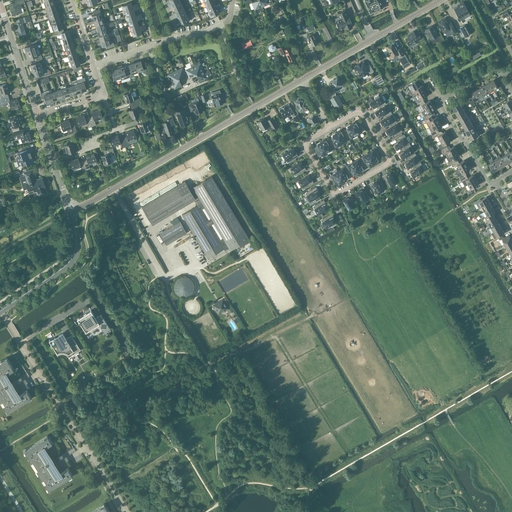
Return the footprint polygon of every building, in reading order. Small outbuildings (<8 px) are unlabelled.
[(9,5),(12,16),(22,12),(21,8),(21,7),(20,3),(24,1),(23,0),(14,0),(16,3),(9,5)] [(46,8),(47,8),(55,5),(56,4),(55,2),(55,3),(53,0),(51,0),(45,2),(44,3),(46,8)] [(250,0),(246,2),(247,5),(249,4),(252,10),(254,9),(256,13),(264,10),(262,7),(259,0),(258,0),(257,0),(252,2),(251,0),(250,0)] [(365,4),(368,9),(370,14),(376,12),(376,11),(378,10),(378,11),(383,8),(384,8),(380,0),(371,0),(372,1),(366,3),(365,3),(365,4)] [(183,6),(180,1),(168,6),(169,9),(173,7),(174,9),(183,6)] [(131,2),(123,5),(125,11),(139,6),(138,4),(132,5),(131,2)] [(216,5),(215,3),(206,7),(209,12),(221,6),(220,4),(216,5)] [(464,3),(461,5),(454,9),(457,14),(458,14),(459,17),(463,15),(465,18),(470,15),(466,9),(467,9),(464,3)] [(47,8),(46,8),(47,12),(49,12),(49,13),(57,11),(57,10),(58,10),(57,8),(55,5),(47,8)] [(134,10),(140,8),(139,6),(125,11),(126,16),(135,13),(134,10)] [(175,12),(171,14),(173,16),(185,11),(183,6),(174,9),(175,12)] [(221,6),(209,12),(211,17),(219,13),(218,10),(222,8),(221,6)] [(93,19),(87,20),(88,23),(102,18),(100,9),(93,12),(94,15),(92,16),(93,19)] [(51,19),(59,16),(60,16),(59,14),(58,14),(57,11),(49,13),(51,19)] [(173,16),(174,19),(178,17),(179,19),(187,16),(185,11),(173,16)] [(340,30),(344,27),(345,29),(347,29),(348,29),(350,28),(351,27),(352,26),(351,24),(352,24),(349,16),(348,16),(345,11),(338,14),(340,17),(341,19),(336,21),(337,23),(336,24),(338,27),(339,28),(340,30)] [(508,22),(510,21),(511,19),(511,13),(510,15),(508,12),(502,15),(504,18),(506,17),(508,20),(507,20),(508,22)] [(15,24),(18,32),(17,32),(19,38),(26,36),(22,24),(31,21),(29,16),(16,20),(17,23),(15,24)] [(51,25),(61,22),(62,21),(61,19),(60,20),(59,16),(51,19),(48,20),(50,26),(51,25)] [(137,20),(143,18),(142,16),(128,21),(130,26),(138,23),(137,20)] [(189,21),(187,16),(179,19),(180,22),(176,24),(177,26),(189,21)] [(104,23),(102,18),(88,23),(89,25),(95,23),(96,26),(104,23)] [(447,23),(445,19),(439,22),(440,25),(439,26),(440,27),(439,28),(440,29),(441,30),(442,31),(443,30),(445,33),(446,32),(447,32),(449,31),(449,30),(450,30),(453,34),(456,32),(450,22),(447,23)] [(51,25),(53,33),(57,32),(63,30),(62,28),(63,28),(63,27),(64,27),(63,25),(62,25),(61,22),(51,25)] [(105,25),(104,23),(96,26),(97,29),(91,31),(92,33),(106,28),(114,26),(113,22),(106,24),(106,25),(105,25)] [(470,34),(465,25),(460,28),(465,37),(470,34)] [(146,26),(131,31),(133,36),(142,34),(141,30),(146,29),(146,26)] [(432,26),(426,29),(431,39),(435,37),(439,42),(444,40),(439,32),(436,33),(432,26)] [(63,39),(71,36),(71,35),(72,35),(71,33),(70,33),(69,30),(63,32),(63,30),(57,32),(57,34),(58,34),(59,34),(61,34),(63,39)] [(407,43),(407,42),(409,45),(418,40),(418,41),(421,39),(418,33),(415,35),(413,31),(408,35),(409,37),(405,39),(407,42),(406,42),(407,43)] [(109,38),(108,33),(99,36),(100,39),(94,41),(95,43),(109,38)] [(317,43),(313,35),(311,36),(308,37),(310,41),(308,41),(309,44),(311,43),(312,46),(317,43)] [(65,44),(73,41),(73,39),(72,39),(71,36),(63,39),(65,44)] [(113,42),(110,42),(109,38),(95,43),(96,45),(101,44),(102,47),(106,45),(107,48),(106,49),(115,46),(113,42)] [(244,49),(249,47),(248,45),(252,44),(250,39),(241,43),(244,49)] [(26,54),(36,50),(35,46),(38,44),(36,40),(32,42),(31,42),(32,45),(25,47),(25,48),(24,48),(26,54)] [(64,51),(67,50),(75,47),(75,45),(74,45),(73,41),(65,44),(62,45),(64,51)] [(398,50),(394,43),(385,48),(388,53),(387,54),(389,59),(397,55),(398,57),(404,54),(401,48),(398,50)] [(281,55),(285,53),(289,61),(295,58),(290,47),(286,49),(284,46),(278,48),(279,49),(275,48),(274,46),(272,45),(270,46),(269,48),(270,50),(272,51),(274,50),(280,52),(281,55)] [(69,56),(77,53),(77,52),(77,50),(76,50),(75,47),(67,50),(69,56)] [(35,57),(36,60),(42,58),(41,53),(38,54),(36,50),(26,54),(27,59),(29,58),(29,59),(35,57)] [(66,57),(68,62),(70,61),(79,59),(79,58),(78,56),(77,53),(69,56),(66,57)] [(32,71),(42,67),(45,66),(42,58),(36,60),(37,62),(31,65),(31,66),(30,66),(32,71)] [(70,61),(72,67),(81,64),(80,64),(81,64),(80,62),(79,59),(70,61)] [(143,67),(141,61),(135,63),(138,72),(142,70),(143,73),(148,72),(146,66),(143,67)] [(194,66),(193,66),(196,73),(197,73),(204,70),(204,72),(207,71),(205,68),(203,69),(199,61),(193,63),(194,66)] [(357,66),(354,68),(355,70),(354,70),(357,75),(358,75),(359,77),(369,71),(370,73),(373,71),(370,65),(367,67),(364,62),(360,64),(360,63),(357,65),(357,66)] [(133,73),(138,72),(135,63),(129,65),(131,71),(128,72),(130,78),(131,77),(134,76),(133,73)] [(195,74),(196,73),(193,66),(194,66),(193,63),(193,64),(190,65),(191,65),(185,68),(186,70),(189,77),(195,74)] [(42,77),(48,75),(49,75),(48,70),(46,70),(45,66),(42,67),(32,71),(33,76),(35,76),(35,77),(41,74),(42,77)] [(117,68),(120,78),(121,80),(126,79),(130,78),(128,72),(126,73),(123,66),(117,68)] [(197,73),(197,75),(199,81),(207,78),(207,77),(209,76),(208,74),(210,73),(209,70),(208,67),(205,68),(207,71),(204,72),(204,70),(197,73)] [(117,68),(111,70),(114,77),(111,78),(113,84),(117,82),(116,79),(120,78),(117,68)] [(175,71),(178,78),(180,78),(186,75),(183,68),(177,70),(176,68),(173,69),(174,72),(175,71)] [(175,71),(174,72),(168,74),(171,80),(171,82),(178,79),(178,78),(175,71)] [(332,81),(331,81),(332,83),(332,85),(333,85),(335,88),(334,88),(335,91),(337,91),(343,87),(338,78),(334,80),(333,79),(332,80),(332,81)] [(171,82),(171,80),(168,81),(170,84),(172,83),(175,89),(182,86),(179,79),(178,79),(171,82)] [(80,80),(79,80),(77,81),(78,84),(81,92),(82,92),(84,92),(83,91),(87,90),(84,82),(81,83),(80,80)] [(494,90),(495,93),(497,92),(496,89),(499,87),(494,80),(489,83),(494,90)] [(421,85),(420,86),(419,87),(416,81),(407,87),(411,94),(415,92),(417,95),(424,90),(423,89),(424,88),(423,86),(422,86),(421,85)] [(0,99),(8,97),(7,93),(9,92),(6,83),(0,85),(0,89),(2,95),(0,95),(0,99)] [(494,90),(489,83),(485,85),(489,93),(494,90)] [(81,92),(78,84),(72,86),(75,94),(76,94),(78,94),(78,93),(81,92)] [(67,87),(66,85),(60,86),(61,89),(64,98),(64,97),(64,98),(66,97),(70,96),(67,87)] [(489,93),(485,85),(480,88),(484,96),(489,93)] [(67,87),(70,96),(72,95),(75,94),(72,86),(67,87)] [(484,96),(480,88),(475,91),(480,98),(484,96)] [(64,98),(61,89),(55,91),(58,99),(59,99),(59,100),(61,99),(64,98)] [(50,93),(49,90),(41,93),(43,99),(45,99),(47,103),(47,104),(49,103),(49,102),(53,101),(50,93)] [(50,93),(53,101),(53,102),(55,101),(58,99),(55,91),(52,92),(51,90),(49,90),(50,93)] [(211,96),(215,107),(222,104),(221,100),(223,99),(221,93),(220,93),(219,90),(215,92),(216,95),(211,96)] [(417,104),(424,100),(422,98),(427,95),(424,90),(417,95),(419,99),(415,102),(417,104)] [(475,101),(480,98),(475,91),(470,93),(475,101)] [(132,105),(140,103),(139,99),(135,100),(132,92),(123,95),(126,103),(131,101),(132,105)] [(369,103),(371,107),(372,106),(373,108),(379,105),(380,107),(386,104),(382,96),(379,97),(378,95),(374,97),(376,99),(371,102),(369,103)] [(338,96),(331,100),(337,109),(343,106),(338,96)] [(0,99),(0,104),(8,102),(9,105),(10,105),(12,110),(20,107),(18,99),(10,102),(8,97),(0,99)] [(294,101),(294,102),(294,101),(297,106),(296,107),(298,111),(299,111),(300,111),(301,113),(303,111),(302,111),(307,108),(307,109),(309,108),(305,100),(305,99),(304,100),(303,101),(301,97),(300,97),(294,101)] [(424,100),(417,104),(418,105),(421,112),(433,105),(430,100),(425,103),(424,100)] [(193,104),(189,105),(191,111),(195,110),(196,114),(197,114),(198,114),(200,113),(200,112),(203,112),(199,102),(193,104)] [(452,107),(455,112),(463,107),(460,102),(452,107)] [(140,103),(132,105),(134,109),(128,111),(131,119),(140,116),(137,108),(141,107),(140,103)] [(279,110),(284,119),(288,116),(287,115),(290,113),(291,115),(292,114),(296,122),(301,119),(298,114),(295,115),(294,113),(289,104),(288,104),(285,106),(284,106),(285,107),(284,108),(283,107),(283,108),(280,110),(279,110)] [(387,105),(374,113),(376,116),(377,116),(378,118),(384,114),(386,116),(385,116),(386,117),(392,113),(387,105)] [(433,105),(421,112),(425,119),(430,117),(432,115),(431,113),(435,110),(436,109),(434,106),(433,106),(433,105)] [(463,107),(455,112),(458,116),(465,112),(463,107)] [(178,115),(181,126),(189,123),(184,109),(179,111),(178,108),(174,109),(176,116),(178,115)] [(90,119),(92,127),(96,125),(95,121),(103,118),(100,109),(91,112),(93,118),(90,119)] [(465,112),(458,116),(461,121),(468,117),(465,112)] [(392,114),(380,122),(382,126),(383,125),(384,127),(390,123),(391,126),(397,122),(392,114)] [(92,127),(90,119),(86,120),(84,115),(75,118),(78,127),(87,124),(88,128),(92,127)] [(138,124),(141,133),(150,130),(147,122),(151,120),(150,116),(142,119),(144,122),(138,124)] [(313,116),(308,119),(312,126),(317,123),(317,122),(313,116)] [(13,132),(20,130),(18,126),(21,125),(18,117),(10,119),(13,128),(11,128),(13,132)] [(432,119),(430,117),(425,119),(424,120),(429,127),(439,121),(438,120),(439,119),(438,117),(437,117),(436,117),(432,119)] [(463,126),(471,121),(468,117),(461,121),(463,126)] [(165,127),(162,128),(164,134),(166,133),(167,135),(173,133),(171,126),(174,125),(172,118),(167,120),(168,122),(164,123),(165,127)] [(264,118),(257,122),(262,130),(266,128),(268,131),(273,128),(276,127),(277,126),(272,118),(266,121),(264,118)] [(63,132),(67,130),(69,134),(77,132),(74,124),(71,125),(69,120),(60,123),(63,132)] [(351,124),(357,134),(362,132),(361,130),(363,128),(359,121),(357,123),(356,122),(354,123),(354,122),(351,124)] [(437,129),(442,126),(439,121),(429,127),(431,132),(430,133),(432,135),(439,132),(437,129)] [(471,121),(463,126),(466,130),(473,126),(471,121)] [(357,134),(351,124),(347,126),(348,127),(346,128),(347,129),(344,130),(349,139),(357,134)] [(398,124),(385,131),(387,135),(388,134),(389,136),(395,133),(396,135),(403,132),(398,124)] [(473,126),(466,130),(469,135),(476,131),(473,126)] [(20,130),(13,132),(15,139),(20,138),(20,139),(21,139),(23,143),(29,141),(30,142),(33,141),(31,136),(30,136),(29,132),(24,134),(23,130),(20,130)] [(123,139),(126,147),(130,145),(129,141),(137,138),(134,130),(125,132),(127,138),(123,139)] [(349,139),(344,130),(342,132),(341,131),(339,132),(339,131),(336,133),(342,143),(349,139)] [(476,131),(469,135),(471,140),(479,136),(476,131)] [(440,141),(448,136),(445,132),(440,134),(439,132),(432,135),(433,138),(437,136),(440,141)] [(342,143),(336,133),(332,135),(333,136),(331,137),(331,138),(329,139),(334,148),(342,143)] [(394,146),(395,148),(396,150),(409,142),(404,134),(398,138),(400,140),(394,144),(395,145),(394,146)] [(126,147),(123,139),(120,141),(118,135),(109,138),(112,147),(121,144),(122,148),(126,147)] [(441,150),(447,147),(446,144),(450,141),(448,136),(440,141),(441,143),(438,145),(440,150),(441,150)] [(334,148),(329,139),(327,141),(326,140),(324,141),(324,140),(321,142),(327,152),(334,148)] [(327,152),(321,142),(317,144),(318,145),(316,146),(317,146),(314,148),(319,157),(327,152)] [(65,151),(63,155),(63,156),(64,160),(72,157),(71,153),(76,151),(73,143),(64,146),(66,151),(65,151)] [(404,147),(405,149),(399,153),(400,155),(399,155),(401,159),(414,151),(410,143),(403,147),(404,147)] [(447,156),(449,156),(456,151),(455,150),(456,149),(455,147),(454,147),(453,147),(449,149),(447,147),(441,150),(444,155),(446,154),(447,156)] [(33,148),(18,153),(20,158),(16,159),(19,166),(22,165),(23,166),(34,162),(31,152),(34,151),(33,148)] [(105,155),(101,156),(104,165),(113,162),(111,157),(110,153),(114,152),(113,148),(105,151),(106,154),(105,155)] [(293,148),(283,155),(287,163),(298,156),(297,153),(296,154),(295,152),(296,152),(293,148)] [(375,149),(368,153),(374,164),(377,162),(376,161),(378,160),(378,159),(380,158),(375,149)] [(449,165),(451,164),(456,162),(454,159),(459,156),(456,151),(449,156),(447,156),(446,157),(449,162),(447,163),(449,165)] [(84,163),(86,170),(90,169),(89,165),(97,162),(94,153),(86,156),(88,161),(84,163)] [(374,164),(368,153),(360,158),(365,166),(368,165),(368,166),(370,164),(371,165),(374,164)] [(405,165),(407,168),(420,161),(415,153),(409,156),(409,157),(409,156),(410,159),(405,162),(406,164),(405,165)] [(503,156),(508,164),(511,161),(511,160),(508,153),(503,156)] [(499,159),(503,166),(508,164),(503,156),(499,159)] [(86,170),(84,163),(80,164),(78,158),(70,161),(73,170),(81,167),(82,171),(86,170)] [(365,166),(360,158),(353,162),(359,172),(362,171),(361,170),(363,168),(365,166)] [(494,161),(498,169),(503,166),(499,159),(494,161)] [(458,160),(456,162),(451,164),(453,167),(456,165),(459,170),(467,165),(466,164),(467,163),(465,161),(464,161),(464,160),(459,163),(458,160)] [(498,169),(494,161),(489,164),(493,172),(498,169)] [(301,162),(291,168),(295,176),(306,170),(304,167),(303,166),(303,165),(301,162)] [(345,167),(350,175),(353,174),(355,173),(356,174),(359,172),(353,162),(346,166),(345,167)] [(410,174),(412,178),(425,170),(420,162),(414,166),(415,166),(416,168),(410,172),(411,173),(410,174)] [(467,165),(459,170),(462,174),(458,176),(460,179),(466,175),(465,173),(470,170),(469,169),(470,169),(469,166),(468,167),(467,165)] [(350,175),(345,167),(344,167),(338,171),(344,181),(347,179),(346,178),(348,177),(350,175)] [(32,170),(24,173),(28,183),(27,184),(24,185),(26,189),(28,188),(30,193),(37,190),(39,196),(46,193),(45,188),(46,187),(42,178),(36,181),(32,170)] [(344,181),(338,171),(330,176),(335,184),(338,183),(340,182),(340,183),(344,181)] [(382,176),(389,187),(397,182),(390,172),(387,174),(387,175),(386,176),(385,175),(382,176)] [(309,175),(298,181),(303,189),(314,183),(312,180),(311,181),(310,179),(311,179),(309,175)] [(468,184),(477,179),(474,176),(474,175),(473,176),(473,175),(468,178),(466,175),(460,179),(461,182),(465,180),(468,184)] [(198,206),(182,215),(208,258),(228,247),(231,250),(249,239),(212,176),(193,187),(200,199),(195,202),(198,206)] [(369,184),(375,195),(383,190),(377,179),(374,182),(372,183),(369,184)] [(478,185),(478,184),(479,184),(479,183),(477,179),(468,184),(470,189),(466,191),(468,194),(475,190),(473,188),(478,185)] [(195,200),(196,199),(191,190),(185,181),(142,207),(153,225),(195,200)] [(310,201),(314,198),(316,201),(321,199),(319,196),(321,195),(319,191),(318,191),(317,190),(318,189),(316,187),(305,193),(310,201)] [(362,203),(368,199),(370,198),(364,187),(361,189),(362,190),(360,191),(359,190),(356,192),(362,203)] [(346,198),(343,200),(349,210),(357,206),(351,195),(348,197),(348,198),(347,198),(346,198)] [(482,206),(490,202),(487,197),(479,201),(482,206)] [(318,214),(328,208),(326,204),(326,205),(325,203),(324,200),(313,206),(318,214)] [(485,211),(493,207),(490,202),(482,206),(485,211)] [(493,213),(496,212),(493,207),(485,211),(488,216),(493,213)] [(332,213),(321,220),(326,228),(331,225),(332,227),(336,224),(335,222),(336,221),(334,218),(333,218),(332,217),(333,216),(332,213)] [(489,222),(496,218),(493,213),(488,216),(486,217),(489,222)] [(491,227),(499,223),(496,218),(489,222),(491,227)] [(173,225),(160,234),(166,245),(175,240),(172,235),(184,228),(180,221),(173,225)] [(494,232),(502,228),(499,223),(491,227),(494,232)] [(497,237),(505,233),(502,228),(494,232),(497,237)] [(501,240),(502,239),(505,244),(511,239),(509,235),(504,238),(503,236),(500,238),(501,240)] [(179,296),(198,290),(192,272),(173,278),(179,296)] [(228,308),(223,300),(215,304),(218,310),(217,311),(219,314),(228,308)] [(80,321),(79,321),(80,323),(81,322),(85,329),(85,330),(91,326),(92,327),(93,327),(93,328),(97,326),(97,325),(98,324),(104,333),(110,329),(104,319),(103,319),(98,322),(91,311),(86,314),(87,314),(79,319),(80,321)] [(59,336),(57,336),(57,337),(57,338),(56,338),(55,339),(50,342),(51,343),(51,344),(52,345),(57,352),(58,352),(59,351),(60,351),(61,351),(62,351),(63,351),(64,351),(65,351),(66,351),(67,351),(67,352),(68,352),(69,353),(72,351),(73,350),(75,354),(81,350),(74,340),(69,343),(63,334),(59,336)] [(31,397),(27,390),(18,396),(18,397),(16,399),(7,385),(9,384),(7,382),(6,383),(1,376),(4,374),(5,375),(14,369),(7,358),(0,362),(0,367),(2,370),(0,371),(0,399),(8,412),(31,397)] [(24,450),(39,474),(49,490),(72,475),(68,468),(59,474),(59,475),(57,477),(48,463),(50,462),(48,460),(47,461),(40,449),(42,448),(43,449),(52,443),(48,436),(24,450)]
